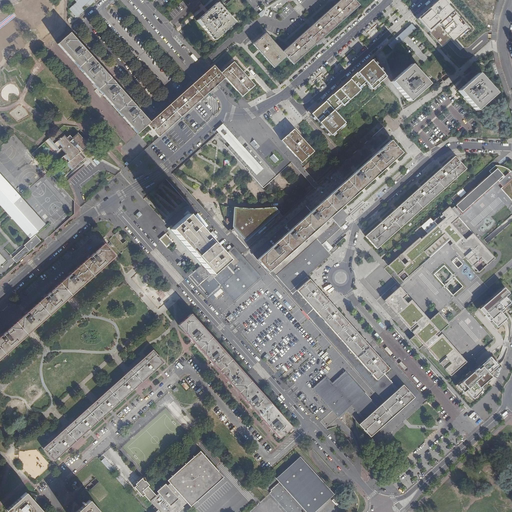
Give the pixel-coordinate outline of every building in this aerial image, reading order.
[(0,47),(46,9),(49,9),(45,4),(44,5),(40,0),(28,0),(0,24),(0,47)] [(75,0),(77,2),(70,9),(77,17),(84,11),(81,8),(87,3),(90,5),(95,0),(75,0)] [(341,0),(283,52),(287,57),(294,65),(360,6),(355,0),(341,0)] [(458,41),(471,30),(443,0),(435,0),(415,19),(430,36),(431,35),(447,51),(454,44),(460,50),(464,47),(458,41)] [(197,21),(215,41),(234,23),(216,4),(197,21)] [(148,125),(150,123),(71,34),(59,44),(138,134),(148,125)] [(287,57),(283,52),(267,34),(254,45),(274,68),(287,57)] [(372,60),(311,113),(330,135),(387,85),(382,80),(386,76),(372,60)] [(241,96),(255,85),(235,62),(222,74),(225,78),(241,96)] [(198,80),(150,123),(148,125),(159,137),(160,137),(209,93),(210,92),(212,90),(217,86),(218,85),(220,83),(222,81),(225,78),(222,74),(214,66),(211,68),(209,70),(207,72),(204,74),(198,80)] [(409,103),(428,85),(411,66),(391,83),(409,103)] [(327,71),(320,81),(325,84),(332,75),(327,71)] [(479,74),(459,91),(476,111),(496,94),(479,74)] [(239,153),(245,148),(223,124),(216,130),(257,175),(264,169),(261,166),(257,170),(250,162),(249,164),(239,153)] [(67,138),(59,129),(50,138),(60,149),(61,148),(66,154),(60,159),(62,160),(63,159),(67,164),(66,165),(67,167),(68,165),(70,164),(73,168),(85,158),(79,153),(80,151),(76,146),(77,144),(83,150),(89,145),(78,133),(72,138),(70,136),(67,138)] [(314,152),(295,130),(282,141),(302,164),(314,152)] [(60,149),(50,138),(48,139),(58,150),(60,149)] [(267,273),(331,217),(338,211),(402,155),(391,142),(347,180),(327,198),(311,212),(308,208),(289,225),(292,229),(269,249),(264,243),(251,255),(267,273)] [(245,148),(239,153),(249,164),(250,162),(257,170),(261,166),(263,163),(248,146),(245,148)] [(455,157),(366,236),(377,249),(466,169),(455,157)] [(460,214),(454,208),(457,205),(462,212),(496,182),(501,188),(499,190),(511,204),(511,173),(510,171),(508,170),(506,168),(502,167),(499,166),(495,166),(488,173),(490,175),(452,209),(450,207),(441,215),(434,221),(436,224),(420,238),(419,236),(387,264),(402,281),(420,264),(419,263),(423,259),(424,261),(429,256),(424,250),(444,232),(449,238),(452,242),(450,244),(462,257),(464,255),(478,271),(495,256),(478,237),(471,244),(451,222),(458,215),(460,214)] [(24,245),(26,246),(30,251),(41,241),(35,234),(45,225),(0,173),(0,204),(30,239),(24,245)] [(456,203),(467,194),(463,189),(452,197),(456,203)] [(437,211),(441,215),(450,207),(447,203),(437,211)] [(282,217),(274,207),(265,208),(255,208),(244,207),(234,206),(233,227),(234,228),(230,231),(246,249),(282,217)] [(228,260),(225,257),(188,215),(171,230),(202,265),(211,275),(228,260)] [(458,215),(451,222),(471,244),(478,237),(458,215)] [(290,291),(307,276),(312,271),(315,269),(327,258),(331,255),(328,252),(323,245),(326,242),(341,228),(331,217),(267,273),(271,277),(273,276),(275,274),(290,291)] [(424,250),(429,256),(449,238),(444,232),(424,250)] [(332,249),(326,242),(323,245),(328,252),(332,249)] [(98,272),(117,256),(105,243),(0,337),(0,359),(86,283),(98,272)] [(30,251),(26,246),(12,258),(17,263),(30,251)] [(232,250),(235,253),(244,263),(246,261),(235,248),(232,250)] [(211,275),(202,265),(197,270),(192,274),(211,294),(212,293),(213,294),(221,287),(228,281),(233,287),(226,293),(235,303),(260,281),(235,253),(232,250),(225,257),(228,260),(211,275)] [(235,253),(260,281),(262,279),(246,261),(244,263),(235,253)] [(211,294),(192,274),(192,275),(210,295),(211,294)] [(387,398),(373,383),(330,336),(275,274),(273,276),(342,353),(371,385),(385,400),(387,398)] [(373,383),(383,374),(384,373),(389,369),(362,339),(308,278),(307,276),(290,291),(330,336),(373,383)] [(228,281),(221,287),(226,293),(233,287),(228,281)] [(386,302),(387,301),(395,294),(423,326),(429,320),(399,286),(385,300),(386,302)] [(503,286),(478,309),(497,330),(509,319),(503,313),(511,304),(511,301),(508,297),(511,295),(503,286)] [(387,301),(386,302),(395,311),(394,312),(404,323),(411,329),(415,334),(425,344),(430,350),(429,351),(443,364),(451,373),(459,366),(434,338),(440,332),(449,324),(438,312),(429,320),(423,326),(395,294),(387,301)] [(262,394),(192,316),(180,327),(279,438),(292,427),(262,394)] [(440,332),(434,338),(459,366),(451,373),(452,375),(467,361),(440,332)] [(425,344),(415,334),(409,340),(418,350),(425,344)] [(154,351),(150,354),(48,445),(44,449),(55,461),(165,363),(154,351)] [(499,367),(489,356),(457,385),(472,401),(485,390),(482,387),(494,377),(491,374),(499,367)] [(377,407),(362,390),(346,372),(332,383),(327,377),(314,389),(331,408),(338,416),(351,405),(351,404),(351,403),(362,394),(375,409),(377,407)] [(387,398),(398,388),(386,376),(385,376),(383,374),(373,383),(387,398)] [(398,388),(387,398),(385,400),(377,407),(375,409),(364,419),(359,423),(370,435),(414,396),(403,384),(398,388)] [(364,419),(375,409),(362,394),(351,403),(351,404),(351,405),(364,419)] [(191,506),(223,477),(200,452),(168,481),(170,484),(187,501),(191,506)] [(306,511),(312,511),(326,500),(333,494),(327,487),(299,457),(276,478),(279,481),(270,490),(289,511),(306,511)] [(159,510),(158,510),(159,511),(174,511),(177,510),(178,511),(184,506),(183,505),(187,501),(170,484),(168,486),(166,484),(158,491),(160,493),(157,495),(146,482),(142,486),(139,483),(135,486),(144,496),(145,494),(159,510)] [(286,511),(289,511),(270,490),(268,491),(286,511)] [(8,511),(42,511),(43,511),(26,493),(7,510),(8,511)] [(100,511),(90,500),(76,511),(100,511)]
